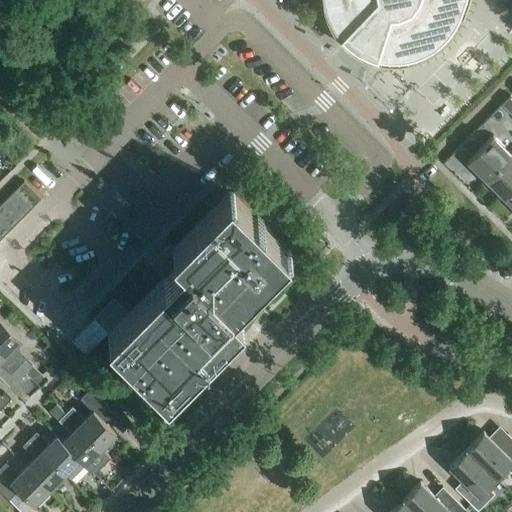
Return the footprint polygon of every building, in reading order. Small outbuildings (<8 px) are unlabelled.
[(322,0),(325,8),(328,17),(332,26),(337,32),(345,41),(350,35),(356,42),(357,45),(359,47),(362,47),(364,45),(372,49),(370,56),(379,58),(387,59),(397,59),(408,58),(419,55),(429,50),(439,43),(445,37),(451,30),(458,18),(462,8),(464,0),(322,0)] [(467,161),(486,180),(511,154),(493,136),(467,161)] [(486,180),(505,199),(511,191),(511,154),(486,180)] [(24,181),(14,192),(31,209),(41,198),(24,181)] [(14,192),(4,202),(21,219),(31,209),(14,192)] [(166,277),(165,279),(130,314),(114,298),(94,318),(108,333),(110,334),(109,335),(165,390),(240,313),(230,303),(267,267),(277,277),(296,258),(286,248),(286,247),(231,192),(229,194),(225,199),(177,247),(175,249),(174,250),(178,254),(170,262),(168,260),(167,259),(166,258),(165,258),(164,258),(163,259),(161,259),(161,260),(160,261),(160,263),(160,264),(160,265),(160,266),(161,267),(169,276),(167,278),(166,277)] [(4,202),(0,205),(0,218),(11,229),(21,219),(4,202)] [(0,218),(0,238),(1,239),(11,229),(0,218)] [(292,231),(287,236),(292,242),(296,238),(298,236),(292,231)] [(0,317),(0,349),(25,374),(32,367),(13,347),(21,339),(0,317)] [(94,318),(71,341),(85,356),(108,333),(94,318)] [(0,362),(11,374),(18,381),(25,374),(0,349),(0,362)] [(72,406),(65,413),(100,449),(116,433),(106,422),(115,413),(90,389),(80,399),(92,411),(85,418),(72,406)] [(0,408),(0,409),(11,399),(4,392),(1,395),(0,394),(0,408)] [(56,404),(49,411),(58,420),(65,413),(56,404)] [(71,433),(63,440),(62,441),(80,458),(79,458),(85,464),(100,449),(65,413),(58,420),(71,433)] [(36,431),(29,439),(64,474),(65,473),(70,479),(85,464),(79,458),(80,458),(62,441),(63,440),(57,435),(48,444),(36,431)] [(483,431),(466,449),(495,477),(505,467),(511,473),(511,438),(501,449),(483,431)] [(34,458),(26,466),(49,489),(64,474),(29,439),(22,445),(34,458)] [(495,477),(466,449),(449,466),(467,483),(458,492),(478,511),(494,494),(486,486),(495,477)] [(49,489),(26,466),(18,474),(6,462),(0,467),(0,490),(9,500),(19,490),(34,504),(49,489)] [(462,511),(465,509),(446,490),(437,499),(420,482),(403,499),(416,511),(462,511)] [(416,511),(403,499),(389,511),(416,511)]
